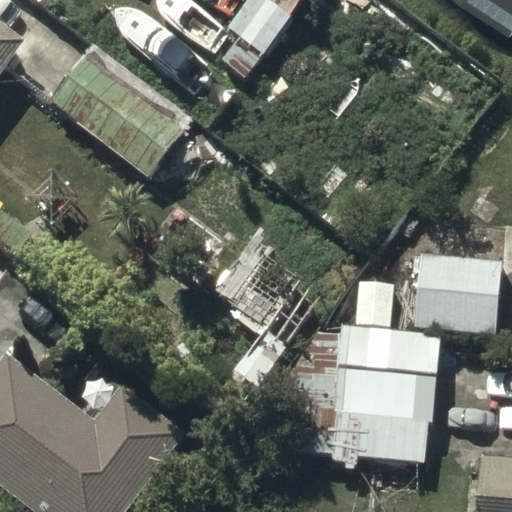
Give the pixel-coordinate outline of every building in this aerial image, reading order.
[(264,0),(269,4),(231,56),(257,75),(311,0),(264,0)] [(0,85),(29,45),(0,23),(0,85)] [(91,54),(52,103),(152,181),(190,133),(91,54)] [(0,244),(17,258),(34,236),(0,209),(0,244)] [(270,326),(312,260),(261,226),(241,256),(187,218),(161,254),(205,289),(197,298),(152,263),(115,306),(137,325),(161,298),(187,321),(163,348),(217,393),(214,398),(234,413),(289,339),(270,326)] [(499,335),(506,223),(423,219),(417,331),(499,335)] [(0,502),(7,493),(31,511),(131,511),(188,437),(126,390),(99,426),(10,359),(17,350),(0,337),(0,502)] [(442,339),(293,338),(290,455),(430,460),(431,418),(447,418),(449,363),(442,363),(442,339)] [(511,511),(511,464),(474,463),(472,511),(511,511)]
